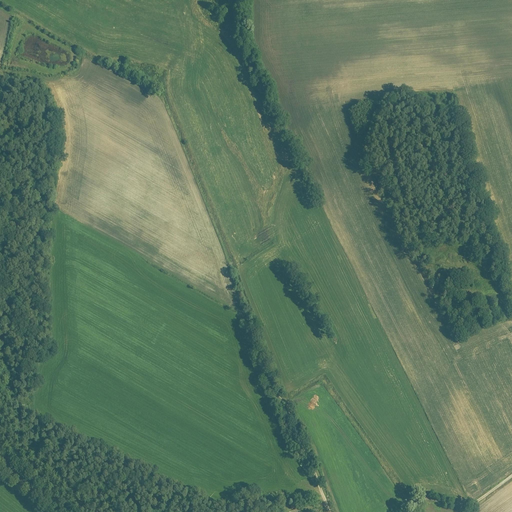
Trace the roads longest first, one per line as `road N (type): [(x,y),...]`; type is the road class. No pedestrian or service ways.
road 1 (track): [(327,511),(287,404),(270,385),(244,303)]
road 2 (track): [(511,477),(477,501),(421,500),(403,511)]
